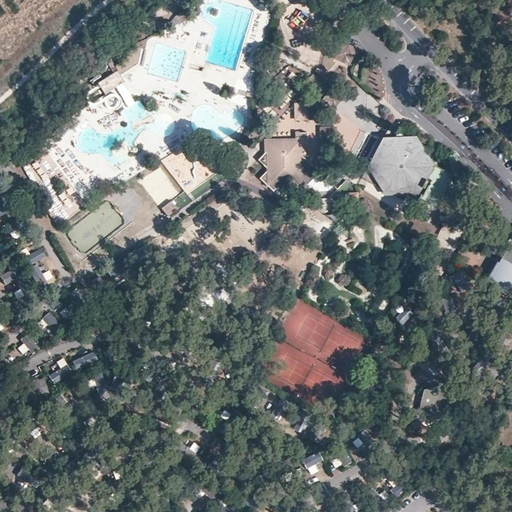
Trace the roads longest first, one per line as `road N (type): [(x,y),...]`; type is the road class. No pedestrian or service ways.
road 1 (tertiary): [(381,0),(511,135)]
road 2 (track): [(127,0),(0,121)]
